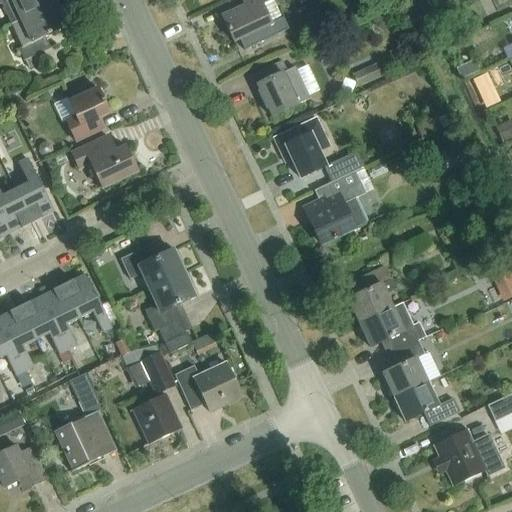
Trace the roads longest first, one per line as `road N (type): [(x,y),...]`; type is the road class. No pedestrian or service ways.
road 1 (tertiary): [(323,415),(214,181)]
road 2 (residential): [(0,285),(214,181)]
road 3 (residential): [(114,511),(323,415)]
road 4 (tertiary): [(214,181),(130,0)]
